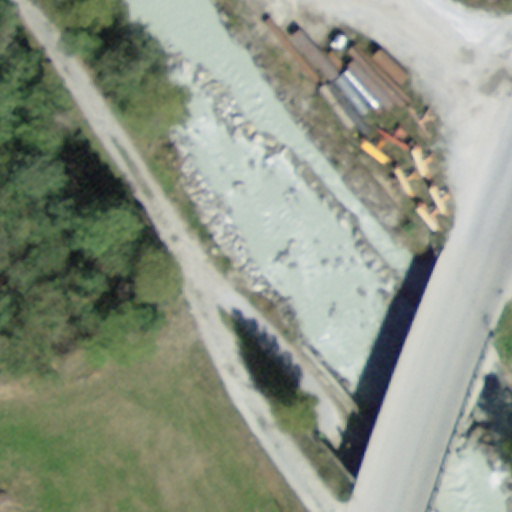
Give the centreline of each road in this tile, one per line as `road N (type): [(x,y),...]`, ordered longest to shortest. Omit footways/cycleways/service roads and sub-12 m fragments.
road 1 (track): [(422,511),(400,462),(184,252)]
road 2 (tertiary): [(399,511),(478,265),(511,187)]
road 3 (track): [(328,511),(228,372),(184,252)]
road 4 (track): [(184,252),(24,0)]
road 5 (track): [(350,0),(511,99)]
